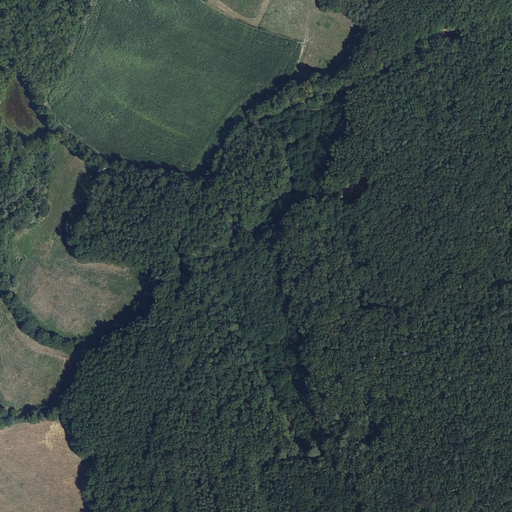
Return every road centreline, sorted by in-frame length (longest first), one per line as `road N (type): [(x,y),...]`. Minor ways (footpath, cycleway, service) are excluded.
road 1 (track): [(511,20),(426,38),(374,75),(253,126)]
road 2 (track): [(287,217),(342,288),(460,292),(511,284)]
road 3 (track): [(253,126),(250,110),(297,72),(308,0)]
